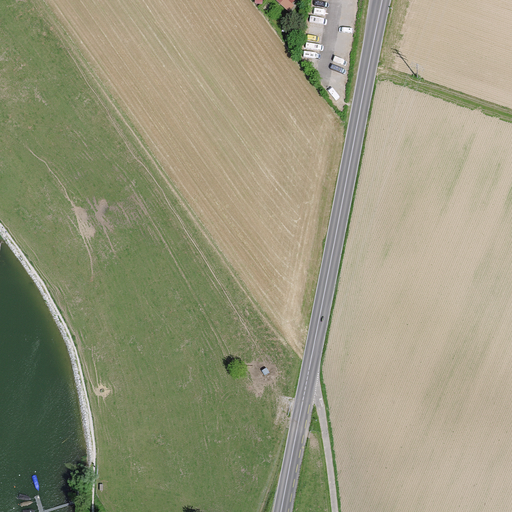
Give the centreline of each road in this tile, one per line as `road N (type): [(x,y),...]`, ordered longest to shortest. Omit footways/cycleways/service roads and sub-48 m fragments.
road 1 (secondary): [(382,0),(308,374)]
road 2 (secondary): [(308,374),(280,511)]
road 3 (residential): [(308,374),(334,511)]
